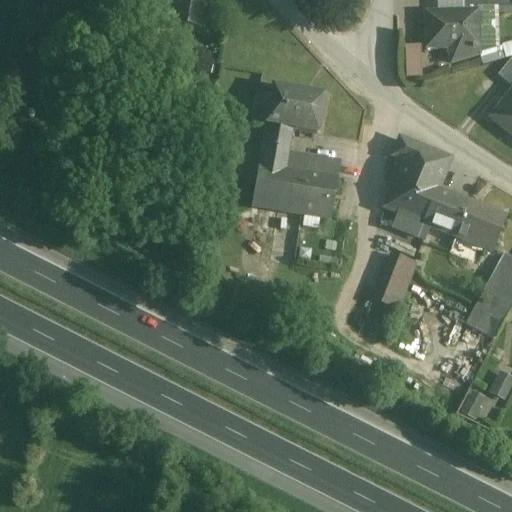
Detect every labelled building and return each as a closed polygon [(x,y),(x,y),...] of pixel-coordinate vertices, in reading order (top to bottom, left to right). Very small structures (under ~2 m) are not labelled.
[(70,0),(69,12),(45,10),(42,36),(79,39),(85,0),(81,0),(70,0)] [(205,0),(145,0),(174,5),(171,22),(164,20),(164,23),(171,25),(171,27),(200,31),(205,0)] [(463,13),(462,0),(436,0),(437,14),(463,13)] [(477,8),(494,8),(511,7),(511,0),(462,0),(463,13),(477,13),(477,8)] [(477,8),(477,13),(479,56),(496,51),(494,8),(477,8)] [(437,14),(424,15),(426,52),(427,52),(427,51),(451,50),(452,64),(449,65),(449,66),(479,56),(477,13),(463,13),(437,14)] [(425,78),(424,46),(408,47),(410,79),(425,78)] [(511,58),(511,59),(497,78),(509,88),(511,84),(511,58)] [(330,88),(279,81),(250,230),(278,233),(282,211),(334,219),(345,158),(293,150),(295,127),(322,129),(330,88)] [(511,92),(490,120),(511,138),(511,92)] [(450,162),(399,142),(394,158),(404,163),(385,211),(400,217),(395,229),(424,240),(429,228),(492,254),(505,221),(438,194),(450,162)] [(423,260),(394,250),(375,297),(404,308),(423,260)] [(511,262),(504,259),(486,294),(489,295),(511,307),(511,262)] [(501,327),(511,307),(489,295),(478,315),(501,327)] [(511,376),(501,372),(490,393),(507,401),(511,391),(511,376)]
